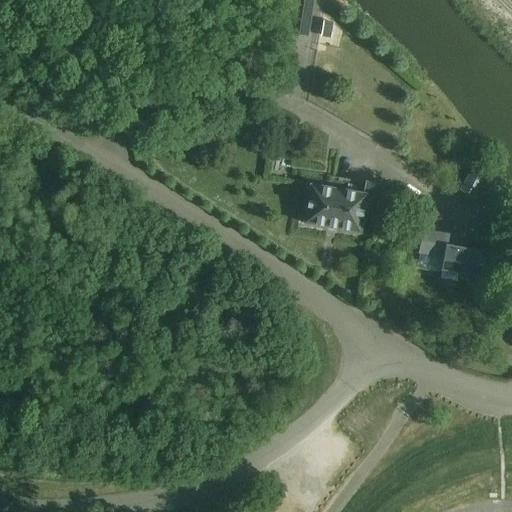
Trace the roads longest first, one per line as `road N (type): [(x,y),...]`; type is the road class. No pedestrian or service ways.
road 1 (unclassified): [(392,354),(0,100)]
road 2 (unclassified): [(0,509),(150,505),(259,458),(392,354)]
road 3 (unclassified): [(511,399),(429,376),(392,354)]
